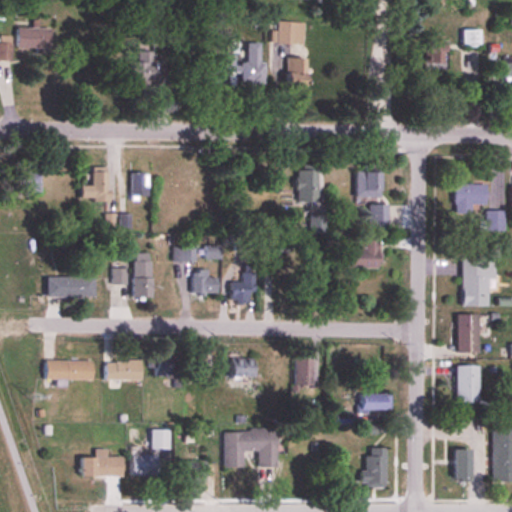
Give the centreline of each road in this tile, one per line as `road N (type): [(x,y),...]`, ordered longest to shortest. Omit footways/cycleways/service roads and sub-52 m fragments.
road 1 (residential): [(417,511),(419,151),(379,105),(381,0)]
road 2 (residential): [(511,130),(0,126)]
road 3 (residential): [(418,328),(29,323)]
